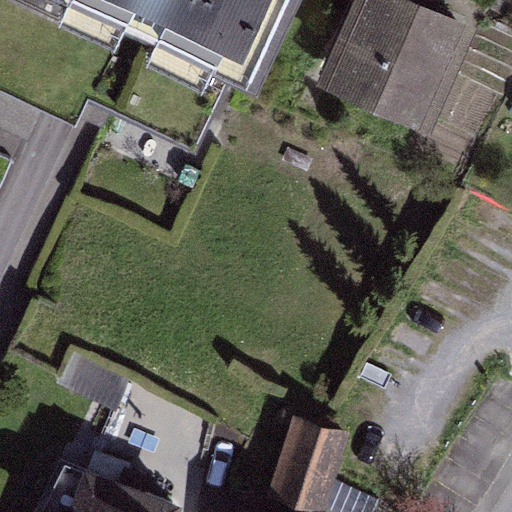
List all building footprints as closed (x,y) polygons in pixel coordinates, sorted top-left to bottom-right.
[(0,0),(0,87),(42,107),(58,114),(76,123),(88,97),(100,102),(117,110),(193,146),(196,139),(223,82),(236,56),(250,63),(280,0),(0,0)] [(362,0),(335,64),(426,104),(461,26),(408,3),(408,0),(362,0)] [(0,125),(27,139),(42,107),(0,87),(0,125)] [(0,184),(12,159),(0,153),(0,184)] [(87,322),(37,294),(9,345),(59,372),(73,347),(87,322)] [(333,429),(296,417),(284,454),(272,489),(321,505),(345,433),(333,429)] [(87,469),(62,459),(35,511),(168,511),(172,502),(141,489),(145,477),(126,469),(128,462),(94,450),(87,469)]
